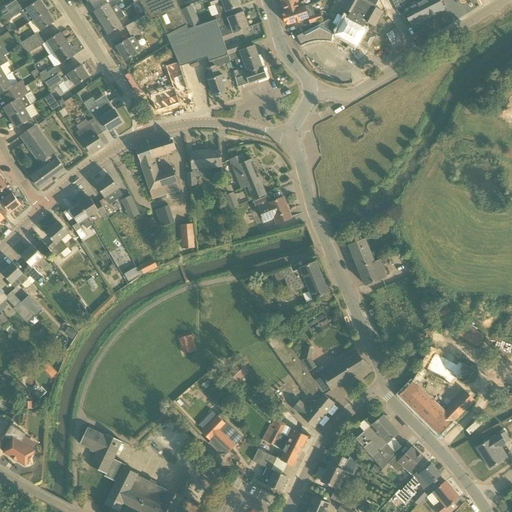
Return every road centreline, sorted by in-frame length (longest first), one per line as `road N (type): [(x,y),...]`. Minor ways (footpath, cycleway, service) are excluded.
road 1 (secondary): [(378,388),(379,369),(286,137)]
road 2 (unclassified): [(313,90),(355,93),(510,0)]
road 3 (residential): [(146,134),(63,0)]
road 4 (residential): [(378,388),(326,433),(288,511)]
road 5 (secondary): [(478,500),(440,447),(378,388)]
road 6 (tertiary): [(286,137),(219,123),(146,134)]
road 7 (tertiary): [(146,134),(43,204)]
